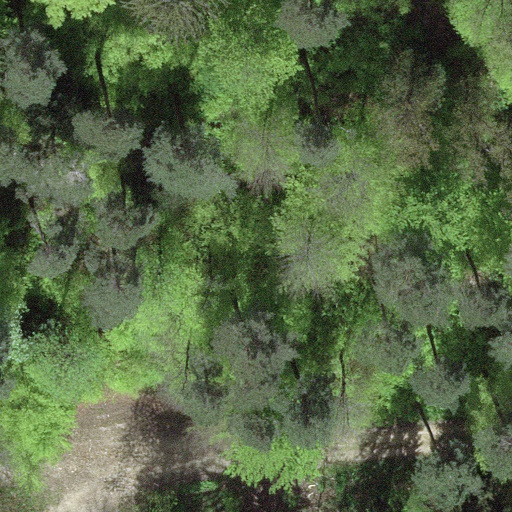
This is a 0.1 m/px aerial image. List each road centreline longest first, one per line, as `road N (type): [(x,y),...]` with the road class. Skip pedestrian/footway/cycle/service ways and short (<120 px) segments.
road 1 (track): [(511,422),(174,457),(91,511)]
road 2 (track): [(174,457),(0,472)]
